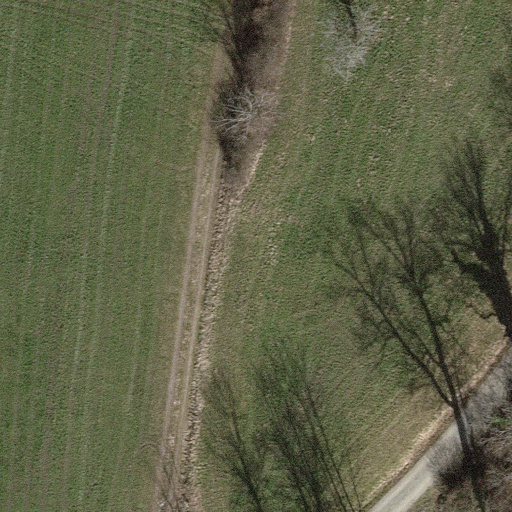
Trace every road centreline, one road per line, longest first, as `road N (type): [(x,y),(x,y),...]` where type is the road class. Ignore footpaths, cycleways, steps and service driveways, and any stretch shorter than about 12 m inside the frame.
road 1 (track): [(183,511),(258,0)]
road 2 (track): [(395,511),(511,366)]
